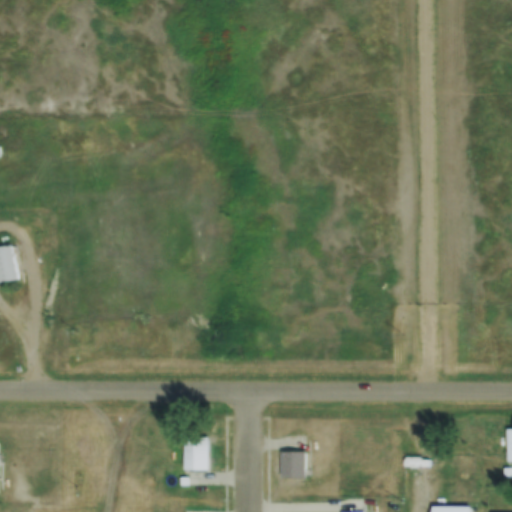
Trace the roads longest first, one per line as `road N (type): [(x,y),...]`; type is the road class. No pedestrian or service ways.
road 1 (residential): [(511,393),(0,392)]
road 2 (track): [(413,0),(430,393)]
